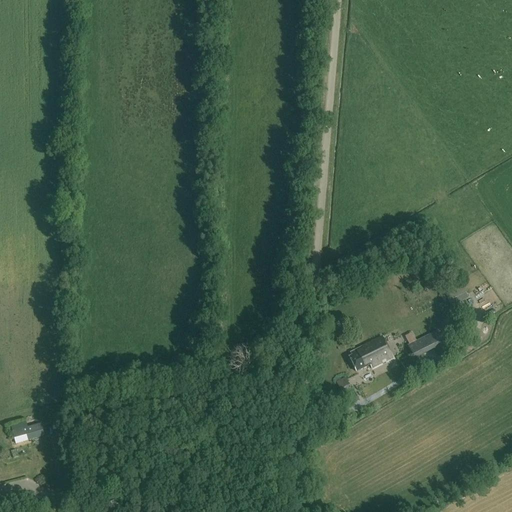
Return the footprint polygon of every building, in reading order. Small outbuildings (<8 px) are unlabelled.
[(443,291),(448,302),(465,293),(460,283),(443,291)] [(407,346),(414,359),(435,349),(428,335),(407,346)] [(371,368),(392,358),(382,338),(351,353),(352,356),(349,358),(356,372),(370,366),(371,368)] [(351,390),(345,378),(336,383),(342,395),(351,390)] [(16,442),(44,434),(41,424),(14,431),(16,442)]
